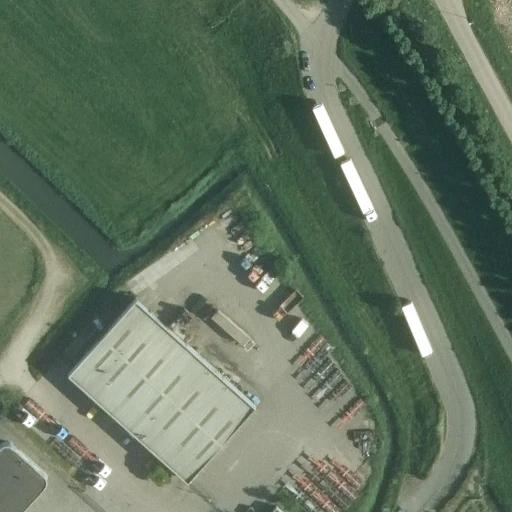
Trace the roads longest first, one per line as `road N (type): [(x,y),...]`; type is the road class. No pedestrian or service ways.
road 1 (unclassified): [(417,511),(460,455),(466,429),(322,84),(322,47),(343,0)]
road 2 (track): [(0,365),(78,277),(0,199)]
road 3 (unclassified): [(161,511),(30,394)]
